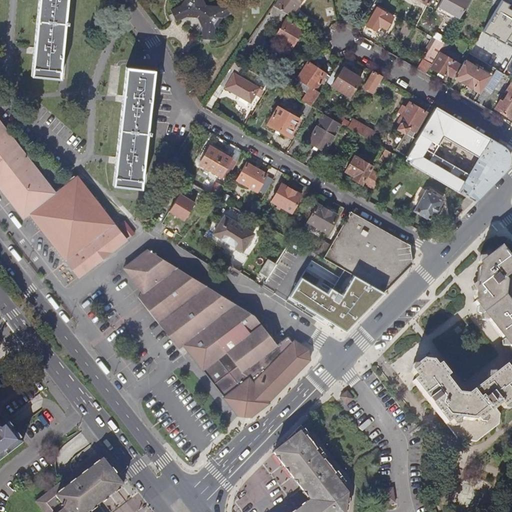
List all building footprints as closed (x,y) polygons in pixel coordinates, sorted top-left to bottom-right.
[(65,0),(37,0),(30,76),(58,78),(64,25),(67,25),(68,21),(64,21),(65,0)] [(187,0),(184,6),(173,11),(178,21),(190,16),(200,16),(204,26),(204,38),(212,39),(215,39),(216,27),(222,17),(232,13),(228,3),(217,8),(207,7),(203,0),(187,0)] [(278,0),(275,5),(278,7),(293,16),(303,0),(278,0)] [(440,0),(437,6),(458,19),(469,0),(440,0)] [(267,23),(278,7),(275,5),(273,4),(262,21),(267,23)] [(434,11),(456,23),(458,19),(437,6),(434,11)] [(385,28),(391,19),(375,9),(367,23),(376,29),(379,25),(385,28)] [(279,39),(295,49),(306,33),(289,22),(279,39)] [(511,28),(497,54),(511,63),(511,62),(511,28)] [(261,52),(247,43),(242,51),(248,55),(256,60),(261,52)] [(241,64),(248,55),(242,51),(235,60),(241,64)] [(430,67),(452,81),(455,77),(462,64),(439,51),(430,66),(430,67)] [(421,61),(416,69),(425,74),(430,67),(430,66),(421,61)] [(489,75),(465,61),(462,64),(455,77),(479,92),(489,75)] [(307,94),(303,101),(307,103),(313,106),(330,78),(307,64),(297,80),(300,81),(311,88),(307,94)] [(148,130),(154,70),(126,67),(114,185),(142,188),(147,134),(151,134),(152,131),(148,130)] [(347,98),(355,84),(359,78),(350,73),(342,68),(330,88),(347,98)] [(494,93),(506,74),(505,73),(498,69),(486,88),(494,93)] [(223,86),(250,100),(258,86),(232,71),(223,86)] [(371,93),(380,77),(371,72),(362,87),(371,93)] [(311,88),(300,81),(298,84),(298,89),(307,94),(311,88)] [(511,115),(511,82),(510,82),(503,92),(506,94),(504,99),(501,97),(494,107),(511,117),(511,115)] [(396,150),(407,156),(416,140),(412,137),(426,112),(409,102),(397,121),(402,124),(399,129),(406,133),(396,150)] [(300,114),(307,117),(313,107),(313,106),(307,103),(300,114)] [(267,124),(289,136),(299,119),(277,106),(267,124)] [(435,109),(416,140),(407,156),(404,160),(458,192),(466,197),(473,202),(486,188),(497,176),(503,170),(508,164),(508,159),(507,155),(506,153),(504,150),(501,147),(498,145),(489,140),(435,109)] [(322,150),(332,135),(339,122),(324,113),(316,126),(307,141),(322,150)] [(31,212),(77,271),(87,270),(128,238),(79,175),(57,192),(44,176),(0,119),(0,184),(0,185),(25,217),(31,212)] [(355,120),(349,128),(354,131),(369,140),(374,132),(355,120)] [(197,164),(220,177),(231,158),(208,145),(197,164)] [(402,164),(404,160),(395,155),(392,160),(396,163),(397,162),(402,164)] [(362,184),(373,191),(381,178),(369,171),(371,168),(354,159),(346,173),(354,178),(353,181),(361,185),(362,184)] [(257,190),(265,194),(273,180),(265,176),(265,174),(247,164),(237,180),(256,191),(257,190)] [(290,212),(300,195),(282,185),(273,202),(290,212)] [(414,209),(430,218),(442,200),(426,191),(414,209)] [(171,211),(185,220),(196,203),(181,194),(171,211)] [(459,205),(465,210),(473,202),(466,197),(459,205)] [(326,233),(336,217),(316,206),(307,222),(326,233)] [(147,208),(142,217),(154,223),(158,214),(147,208)] [(370,223),(351,212),(331,246),(351,257),(370,223)] [(254,234),(225,218),(215,235),(236,247),(243,252),(254,234)] [(416,249),(370,223),(351,257),(343,269),(383,292),(417,258),(416,249)] [(324,258),(331,246),(326,243),(320,255),(324,258)] [(511,262),(498,245),(484,255),(480,258),(476,262),(477,264),(474,280),(473,289),(472,297),(474,299),(471,300),(475,305),(480,312),(486,319),(500,338),(506,345),(511,352),(511,356),(493,372),(486,377),(465,394),(456,393),(443,376),(435,365),(430,360),(421,358),(414,364),(417,366),(410,372),(415,378),(412,380),(458,439),(474,441),(496,424),(497,414),(493,410),(498,406),(510,397),(511,394),(511,262)] [(275,344),(254,316),(147,246),(123,265),(136,282),(141,289),(181,341),(223,395),(222,395),(237,414),(250,415),(268,400),(268,399),(309,357),(306,348),(292,339),(290,341),(286,335),(275,344)] [(336,265),(343,269),(351,257),(331,246),(324,258),(336,265)] [(475,260),(476,262),(480,258),(484,255),(482,253),(476,253),(475,260)] [(262,272),(269,276),(277,263),(269,259),(262,272)] [(317,297),(307,313),(337,331),(339,331),(342,331),(346,330),(371,305),(376,300),(379,296),(364,288),(341,311),(317,297)] [(181,341),(141,289),(137,293),(177,345),(181,341)] [(504,347),(506,345),(500,338),(499,340),(498,346),(504,347)] [(12,365),(16,370),(24,363),(20,358),(12,365)] [(417,366),(414,364),(409,363),(408,370),(410,372),(417,366)] [(438,363),(435,365),(443,376),(446,374),(438,363)] [(349,399),(343,391),(336,397),(342,404),(349,399)] [(511,400),(510,397),(498,406),(501,409),(507,410),(508,403),(511,400)] [(0,461),(23,444),(9,425),(6,421),(0,425),(0,424),(0,461)] [(335,473),(305,436),(297,427),(273,453),(291,476),(303,491),(310,500),(294,511),(344,511),(344,510),(342,509),(342,498),(346,498),(346,493),(340,485),(338,487),(330,477),(335,473)] [(67,478),(61,483),(35,503),(42,511),(89,511),(104,500),(122,486),(98,455),(75,473),(67,478)] [(338,487),(340,485),(344,482),(336,472),(335,473),(330,477),(338,487)] [(379,490),(382,506),(392,505),(389,488),(379,490)]
